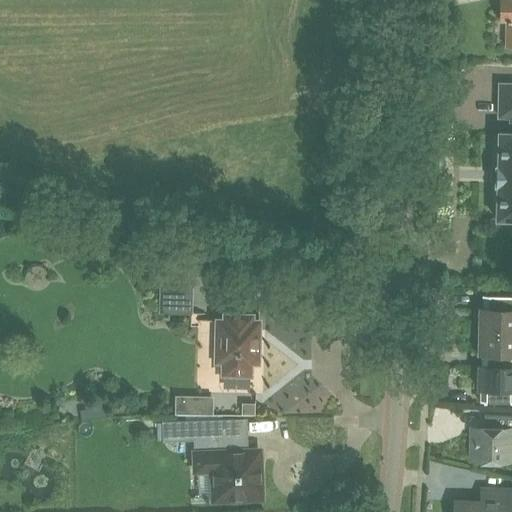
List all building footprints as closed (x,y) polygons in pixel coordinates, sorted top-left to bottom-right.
[(511,45),(511,0),(501,0),(502,21),(508,21),(508,45),(511,45)] [(511,83),(501,84),(500,117),(503,117),(503,116),(511,116),(511,132),(502,133),(502,132),(500,132),(500,135),(499,166),(497,166),(497,168),(498,168),(498,183),(497,183),(497,185),(499,185),(498,216),(497,219),(511,219),(511,83)] [(162,280),(161,314),(193,314),(194,281),(162,280)] [(480,319),(480,331),(511,331),(511,295),(483,296),(483,319),(480,319)] [(259,363),(261,321),(253,320),(253,315),(225,314),(225,320),(218,319),(217,362),(224,362),(224,374),(252,375),(252,363),(259,363)] [(483,343),(482,365),(511,366),(511,331),(480,331),(480,343),(483,343)] [(511,366),(482,365),(479,365),(479,378),(482,378),(481,401),(511,401),(511,366)] [(254,415),(255,404),(241,403),(241,415),(254,415)] [(511,436),(511,415),(485,414),(485,432),(473,432),(472,461),(510,462),(511,437),(511,436)] [(248,450),(247,436),(247,420),(195,422),(197,470),(214,469),(215,499),(233,498),(233,501),(245,500),(245,498),(262,497),(260,450),(248,450)] [(455,500),(454,511),(511,511),(511,486),(481,486),(481,501),(455,500)]
